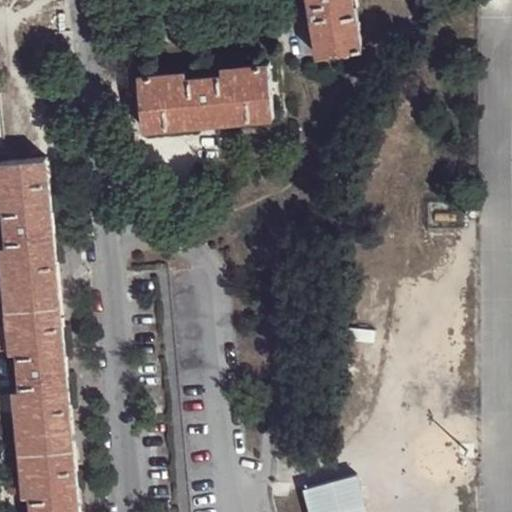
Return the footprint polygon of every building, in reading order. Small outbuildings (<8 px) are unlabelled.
[(364,48),(356,0),(311,0),(321,56),(364,48)] [(166,80),(165,72),(141,75),(146,127),(277,116),(272,64),(247,66),(247,72),(225,74),(190,78),(166,80)] [(189,70),(165,72),(166,80),(190,78),(189,70)] [(79,511),(48,157),(0,160),(0,184),(3,185),(5,208),(8,245),(9,267),(3,267),(9,330),(16,329),(18,351),(22,389),(23,411),(16,412),(23,473),(29,473),(31,495),(32,511),(79,511)] [(1,246),(3,267),(9,267),(8,245),(1,246)] [(12,352),(18,351),(16,329),(9,330),(12,352)] [(14,390),(16,412),(23,411),(22,389),(14,390)] [(294,428),(278,427),(277,439),(293,441),(294,428)] [(367,511),(357,474),(307,488),(313,511),(367,511)]
